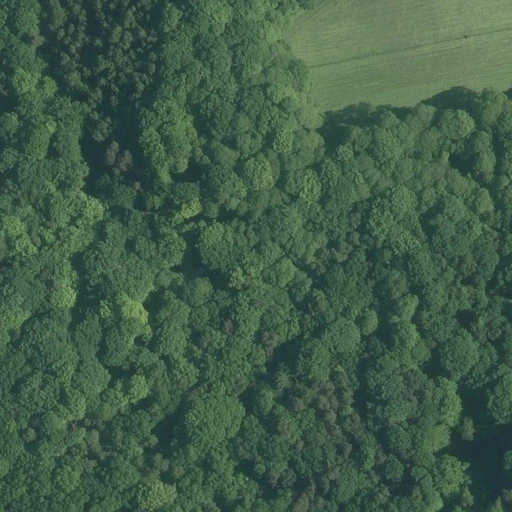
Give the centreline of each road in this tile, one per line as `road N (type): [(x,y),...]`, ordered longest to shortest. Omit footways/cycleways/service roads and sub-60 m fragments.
road 1 (unclassified): [(194,278),(273,211),(378,147),(511,123)]
road 2 (unclassified): [(242,0),(187,34),(166,63),(163,142),(194,278)]
road 3 (unclassified): [(0,332),(60,362),(95,366),(194,278)]
